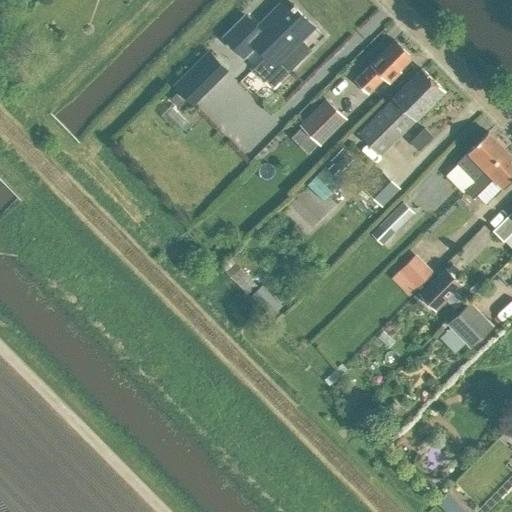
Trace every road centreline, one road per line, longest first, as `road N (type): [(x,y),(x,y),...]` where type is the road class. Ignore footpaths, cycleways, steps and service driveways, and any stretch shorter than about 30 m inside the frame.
road 1 (unclassified): [(0,347),(163,511)]
road 2 (residential): [(511,123),(391,0)]
